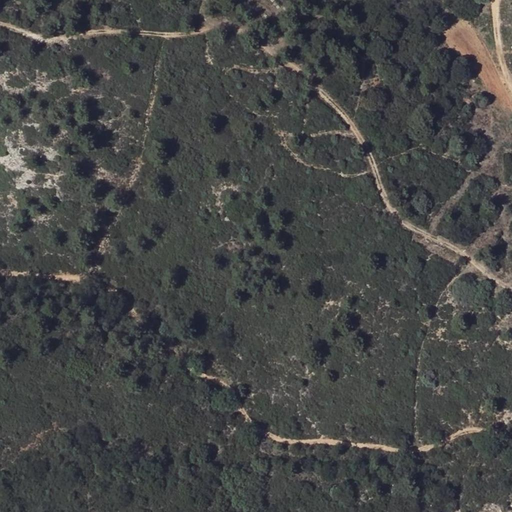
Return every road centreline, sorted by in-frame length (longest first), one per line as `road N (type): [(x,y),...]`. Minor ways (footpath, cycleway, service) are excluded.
road 1 (track): [(0,25),(48,39),(213,28),(252,33),(347,118),(398,216),(511,291)]
road 2 (track): [(0,273),(97,275),(163,323),(212,387),(276,437),(327,446),(445,443),(487,427),(511,435)]
